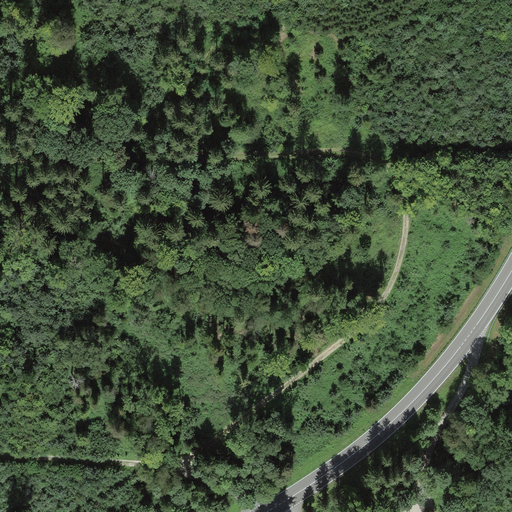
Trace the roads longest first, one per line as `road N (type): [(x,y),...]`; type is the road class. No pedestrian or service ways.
road 1 (track): [(167,468),(366,318),(400,261),(406,213),(390,168),(359,157),(0,159)]
road 2 (primary): [(511,267),(392,425),(269,511)]
road 3 (track): [(0,454),(167,468),(278,507)]
road 4 (track): [(430,511),(425,464),(467,370),(476,324)]
